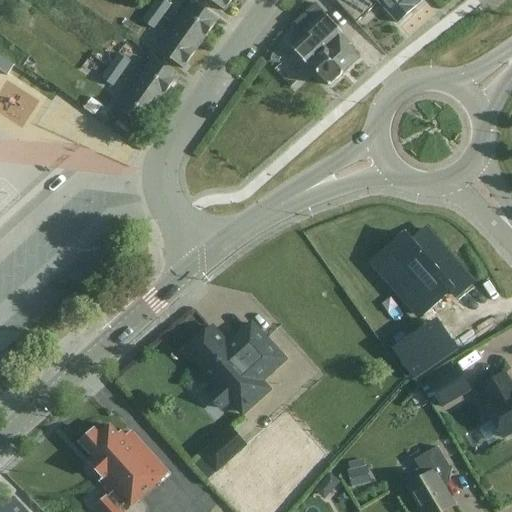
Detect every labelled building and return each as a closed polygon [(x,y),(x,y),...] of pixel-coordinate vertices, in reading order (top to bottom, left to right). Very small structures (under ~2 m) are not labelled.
[(157,0),(152,8),(163,16),(171,4),(165,0),(157,0)] [(210,0),(225,10),(231,0),(210,0)] [(335,0),(356,23),(379,2),(398,23),(422,0),(335,0)] [(173,23),(201,43),(219,19),(193,1),(182,17),(178,15),(173,23)] [(302,32),(324,12),(316,3),(294,23),(302,32)] [(154,28),(163,16),(152,8),(143,20),(154,28)] [(329,85),(360,57),(349,46),(352,43),(324,12),(302,32),(301,33),(304,36),(291,47),(308,65),(310,63),(317,71),(316,72),(329,85)] [(184,68),(201,43),(173,23),(166,32),(170,34),(158,50),(184,68)] [(279,63),(281,54),(272,52),(270,61),(279,63)] [(111,66),(122,74),(130,62),(119,54),(111,66)] [(14,65),(0,55),(0,70),(8,75),(9,73),(14,65)] [(131,81),(160,101),(178,76),(152,58),(141,75),(137,72),(131,81)] [(113,86),(122,74),(111,66),(102,78),(113,86)] [(143,126),(160,101),(131,81),(125,89),(128,92),(117,108),(143,126)] [(406,234),(374,261),(419,313),(450,287),(455,294),(472,279),(426,227),(411,240),(406,234)] [(437,322),(396,350),(414,377),(456,348),(437,322)] [(212,327),(187,350),(219,386),(209,395),(220,408),(231,399),(243,412),(268,390),(260,381),(284,359),(252,324),(234,340),(239,346),(233,351),(212,327)] [(427,382),(438,399),(467,382),(456,365),(427,382)] [(511,386),(504,373),(482,386),(493,405),(485,409),(503,437),(511,431),(511,386)] [(80,443),(94,458),(89,462),(103,477),(99,481),(111,494),(123,506),(126,510),(168,473),(131,432),(126,437),(122,432),(119,435),(110,425),(100,435),(95,429),(80,443)] [(248,445),(231,427),(202,454),(218,472),(248,445)] [(452,471),(438,447),(415,460),(425,476),(408,486),(416,499),(406,505),(404,501),(390,510),(391,511),(442,511),(454,505),(439,479),(452,471)] [(352,487),(372,483),(367,465),(348,470),(352,487)] [(122,511),(120,509),(123,506),(111,494),(110,495),(108,496),(107,495),(106,495),(95,506),(99,510),(100,511),(122,511)] [(0,511),(24,511),(9,496),(0,504),(0,511)]
